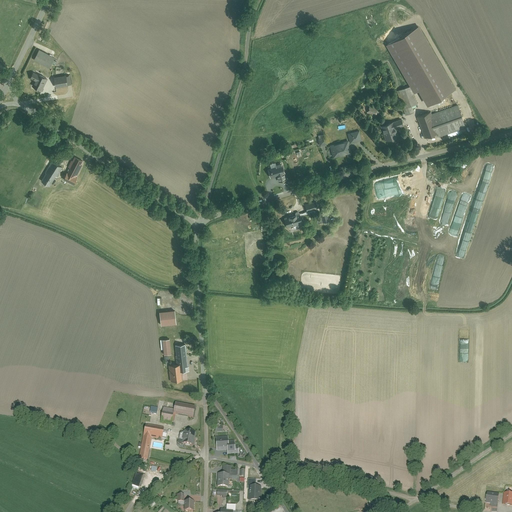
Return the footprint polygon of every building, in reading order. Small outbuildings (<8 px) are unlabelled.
[(39,50),(35,61),(50,68),(55,58),(39,50)] [(33,72),(30,79),(36,82),(33,88),(43,93),(49,79),(33,72)] [(54,77),(56,89),(71,86),(69,75),(54,77)] [(415,113),(412,106),(431,99),(425,82),(397,92),(406,116),(415,113)] [(458,106),(433,115),(432,112),(417,117),(425,138),(438,134),(440,138),(466,128),(458,106)] [(371,107),(368,114),(376,117),(378,110),(371,107)] [(382,127),(386,142),(399,138),(396,130),(405,127),(403,120),(382,127)] [(360,131),(348,134),(350,143),(362,141),(360,131)] [(319,137),(321,146),(328,144),(326,135),(319,137)] [(331,146),(334,158),(352,153),(349,141),(331,146)] [(75,158),(65,180),(74,185),(85,162),(75,158)] [(51,162),(40,182),(51,187),(62,168),(51,162)] [(277,167),(269,170),(271,177),(277,175),(279,181),(285,179),(281,164),(276,166),(277,167)] [(305,204),(307,211),(319,209),(317,202),(305,204)] [(329,211),(320,213),(323,223),(332,220),(329,211)] [(301,216),(298,217),(297,215),(290,217),(291,219),(285,220),(287,228),(303,223),(301,216)] [(160,312),(161,326),(177,325),(175,310),(160,312)] [(163,341),(164,355),(171,354),(169,340),(163,341)] [(177,360),(180,359),(181,365),(170,366),(171,383),(190,381),(188,359),(187,345),(176,346),(177,360)] [(173,425),(174,415),(195,418),(196,407),(176,404),(175,411),(164,409),(162,424),(173,425)] [(148,463),(152,439),(163,441),(165,429),(146,425),(139,461),(148,463)] [(181,434),(180,440),(182,441),(181,445),(194,448),(197,434),(184,431),(183,434),(181,434)] [(229,451),(229,456),(240,455),(239,448),(236,448),(235,442),(229,442),(229,437),(217,438),(217,452),(229,451)] [(224,466),(223,474),(231,475),(231,467),(224,466)] [(218,474),(217,488),(228,489),(229,475),(218,474)] [(135,487),(142,489),(146,477),(139,475),(135,487)] [(249,488),(248,501),(260,502),(262,488),(256,488),(257,481),(248,480),(248,487),(249,488)] [(489,493),(488,504),(499,506),(501,494),(489,493)] [(373,511),(385,511),(392,507),(388,501),(373,511)] [(186,503),(186,511),(194,511),(194,503),(186,503)]
